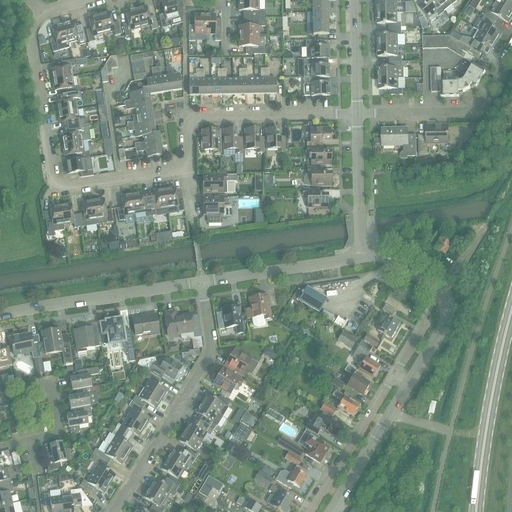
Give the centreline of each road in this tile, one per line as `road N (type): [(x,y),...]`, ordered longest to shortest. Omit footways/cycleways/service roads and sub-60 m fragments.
road 1 (residential): [(180,167),(58,183),(30,41),(40,13)]
road 2 (residential): [(113,511),(207,360),(201,283)]
road 3 (residential): [(356,115),(202,116),(193,121),(180,167)]
road 4 (secondary): [(477,511),(491,390),(511,306)]
road 5 (unclassified): [(201,283),(0,315)]
road 6 (residential): [(356,115),(477,111),(511,56)]
road 7 (residential): [(394,374),(311,511)]
road 8 (unclassified): [(358,258),(201,283)]
road 9 (residential): [(358,258),(356,115)]
road 10 (unclassified): [(344,494),(409,382)]
